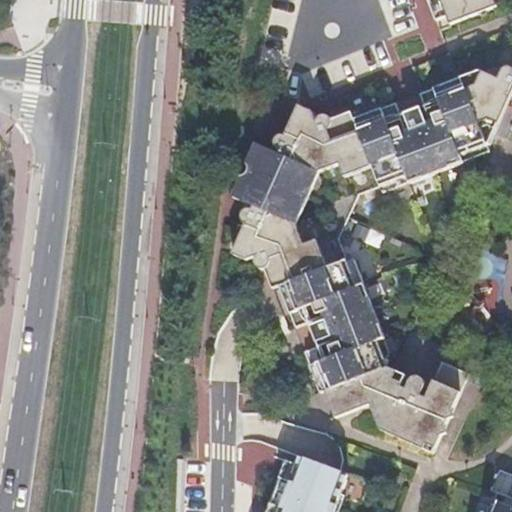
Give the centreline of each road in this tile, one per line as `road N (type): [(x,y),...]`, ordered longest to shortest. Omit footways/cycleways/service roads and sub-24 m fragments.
road 1 (primary): [(102,511),(153,0)]
road 2 (primary): [(62,131),(6,511)]
road 3 (residential): [(224,382),(221,511)]
